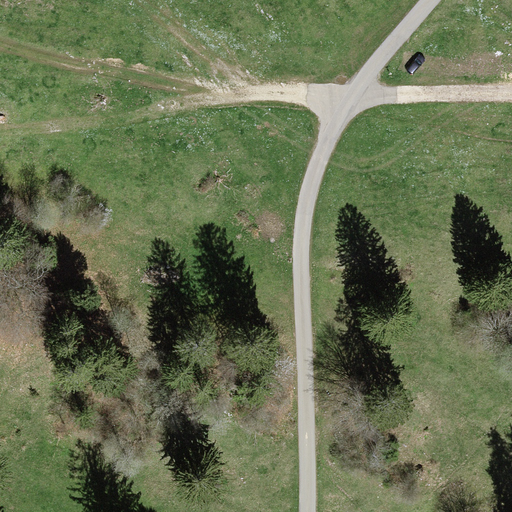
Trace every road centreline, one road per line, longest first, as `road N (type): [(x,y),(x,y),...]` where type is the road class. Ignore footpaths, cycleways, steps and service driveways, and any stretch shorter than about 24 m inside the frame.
road 1 (residential): [(302,511),(309,218),(319,160),(346,104)]
road 2 (track): [(511,92),(386,95),(346,104)]
road 3 (unclassified): [(346,104),(424,0)]
